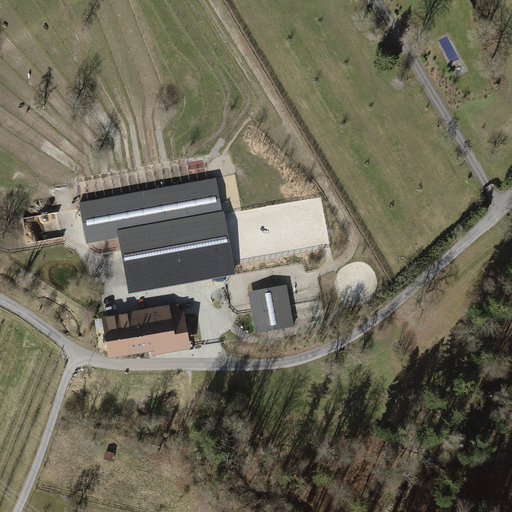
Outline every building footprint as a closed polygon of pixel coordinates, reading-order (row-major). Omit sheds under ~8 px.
[(218,178),(81,204),(88,244),(119,238),(130,296),(236,275),(218,178)] [(27,242),(58,239),(56,217),(26,219),(27,242)] [(288,286),(249,293),(257,334),(296,327),(288,286)] [(178,303),(101,316),(108,359),(151,352),(152,355),(191,349),(184,311),(180,312),(178,303)] [(115,454),(107,452),(105,461),(113,463),(115,454)]
